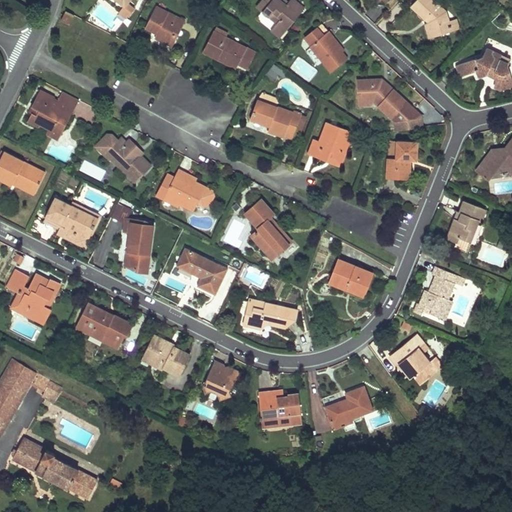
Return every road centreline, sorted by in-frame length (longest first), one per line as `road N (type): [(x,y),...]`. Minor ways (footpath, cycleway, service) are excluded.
road 1 (residential): [(0,228),(251,354),(297,362),(328,356),(356,342),(394,301),(459,123)]
road 2 (residential): [(295,198),(28,53)]
road 3 (residential): [(459,123),(333,0)]
